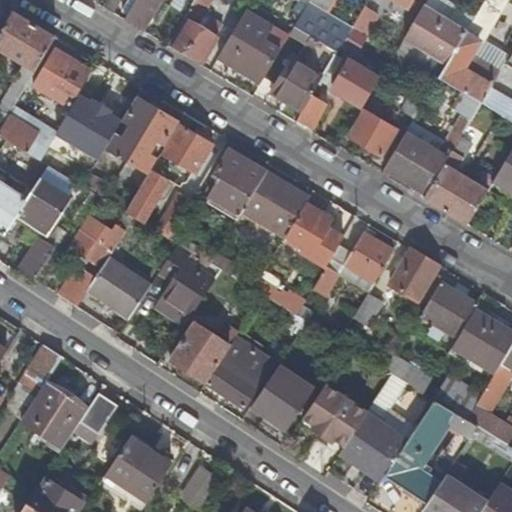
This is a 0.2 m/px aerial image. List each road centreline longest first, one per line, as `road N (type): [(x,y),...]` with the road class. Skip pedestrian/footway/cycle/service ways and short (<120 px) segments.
road 1 (residential): [(511,280),(42,0)]
road 2 (residential): [(342,511),(0,283)]
